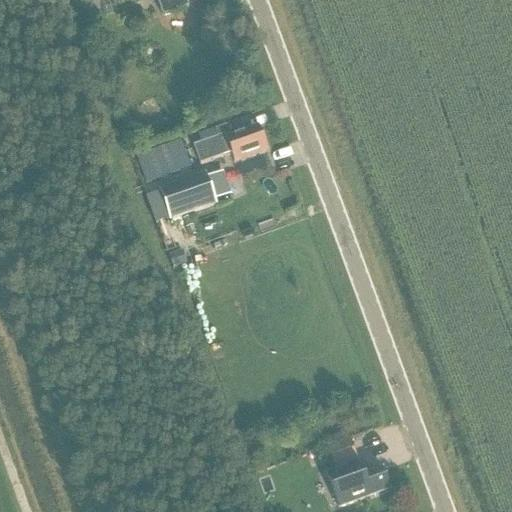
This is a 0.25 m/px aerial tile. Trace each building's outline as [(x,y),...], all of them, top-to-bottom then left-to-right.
[(187,9),(185,1),(189,0),(156,0),(163,17),(187,9)] [(235,165),(267,153),(257,129),(196,152),(200,163),(230,152),(235,165)] [(148,186),(191,170),(181,143),(137,159),(148,186)] [(160,192),(170,222),(216,206),(205,176),(160,192)] [(179,254),(169,258),(174,271),(184,267),(179,254)] [(349,440),(326,449),(334,470),(357,462),(349,440)] [(338,511),(339,511),(392,493),(383,469),(364,476),(359,461),(357,462),(334,470),(324,474),(338,511)]
